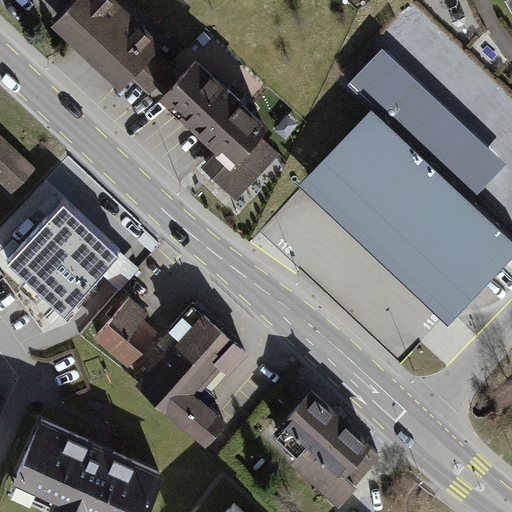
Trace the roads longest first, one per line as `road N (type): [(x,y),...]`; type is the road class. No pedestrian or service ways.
road 1 (tertiary): [(0,58),(412,435)]
road 2 (residential): [(412,435),(511,321)]
road 3 (tertiary): [(412,435),(511,509)]
